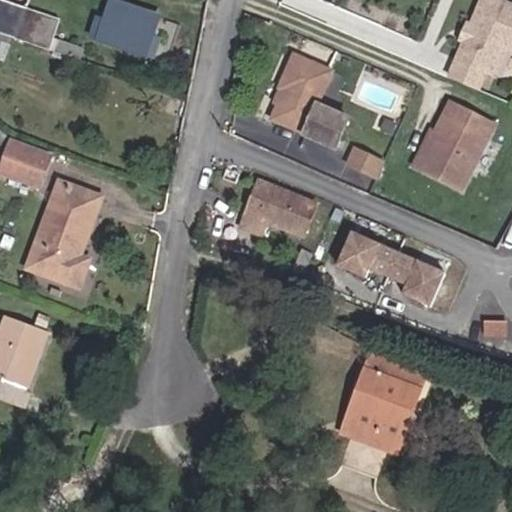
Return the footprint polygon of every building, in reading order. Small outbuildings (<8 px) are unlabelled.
[(464,41),(457,58),(486,70),(494,74),(506,46),(511,48),(511,12),(483,0),(481,0),(470,28),(472,31),(468,38),(464,41)] [(0,33),(14,38),(23,9),(0,1),(0,33)] [(109,2),(105,13),(118,17),(122,6),(109,2)] [(118,17),(105,13),(102,20),(96,18),(90,36),(154,57),(160,40),(153,38),(160,20),(122,6),(118,17)] [(14,38),(48,50),(53,38),(59,21),(23,9),(14,38)] [(48,50),(79,60),(84,49),(53,38),(48,50)] [(286,92),(280,107),(274,120),(323,141),(335,114),(319,106),(333,72),(296,56),(281,91),(286,92)] [(478,89),(486,70),(457,58),(449,76),(478,89)] [(275,104),(280,107),(286,92),(281,91),(275,104)] [(464,190),(488,140),(475,134),(481,119),(450,105),(438,131),(420,169),(464,190)] [(378,127),(382,117),(373,113),(369,123),(378,127)] [(488,140),(495,126),(481,119),(475,134),(488,140)] [(415,166),(420,169),(438,131),(433,128),(415,166)] [(0,136),(0,146),(4,148),(9,136),(2,131),(0,136)] [(37,183),(46,160),(14,148),(6,172),(37,183)] [(350,164),(377,176),(384,161),(357,150),(350,164)] [(261,182),(259,187),(271,192),(272,187),(261,182)] [(80,258),(102,199),(61,184),(27,271),(80,290),(90,262),(80,258)] [(307,241),(321,208),(272,187),(271,192),(259,187),(241,228),(262,238),(268,225),(307,241)] [(259,245),(262,238),(241,228),(238,236),(259,245)] [(449,271),(354,233),(340,267),(435,305),(449,271)] [(28,390),(47,334),(6,318),(0,335),(0,396),(27,406),(32,391),(28,390)] [(389,379),(396,362),(372,353),(366,370),(389,379)] [(354,430),(399,447),(427,374),(396,362),(389,379),(366,370),(357,395),(366,397),(354,430)] [(395,457),(399,447),(354,430),(366,397),(357,395),(342,437),(395,457)]
